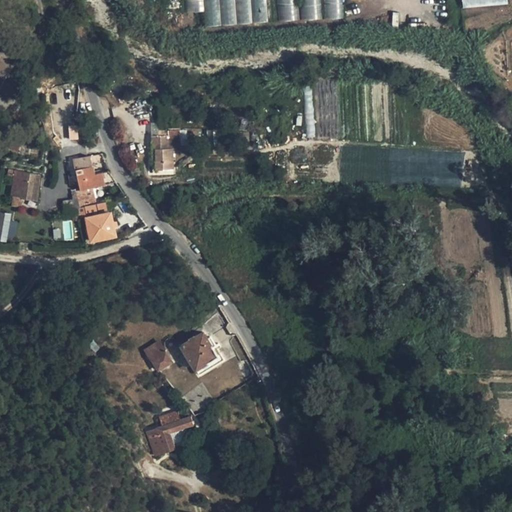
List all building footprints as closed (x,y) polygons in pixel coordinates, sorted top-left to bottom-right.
[(184,0),(185,14),(204,14),(204,5),(214,5),(213,0),(184,0)] [(461,0),(462,9),(511,5),(510,0),(461,0)] [(68,127),(69,140),(78,139),(77,126),(68,127)] [(156,170),(174,169),(174,148),(169,148),(169,135),(152,135),(152,148),(155,148),(156,163),(156,170)] [(73,159),(84,205),(96,203),(92,187),(116,182),(109,170),(93,174),(91,161),(100,159),(99,154),(73,159)] [(14,176),(10,195),(13,196),(24,198),(37,200),(41,175),(8,169),(7,175),(14,176)] [(75,192),(71,193),(62,194),(66,217),(80,214),(75,192)] [(13,196),(11,205),(22,207),(24,198),(13,196)] [(84,205),(86,217),(91,241),(116,235),(111,209),(119,208),(117,198),(96,203),(84,205)] [(182,345),(196,369),(218,356),(212,347),(216,345),(211,336),(207,338),(203,332),(195,337),(195,336),(190,339),(190,340),(182,345)] [(152,360),(158,369),(172,361),(166,351),(152,360)] [(218,356),(196,369),(200,374),(225,359),(221,354),(218,356)] [(193,425),(191,416),(168,424),(159,434),(164,450),(172,448),(175,447),(171,432),(193,425)] [(172,448),(164,450),(160,452),(163,459),(175,455),(172,448)] [(163,477),(165,486),(167,496),(183,493),(182,486),(174,487),(172,475),(163,477)]
